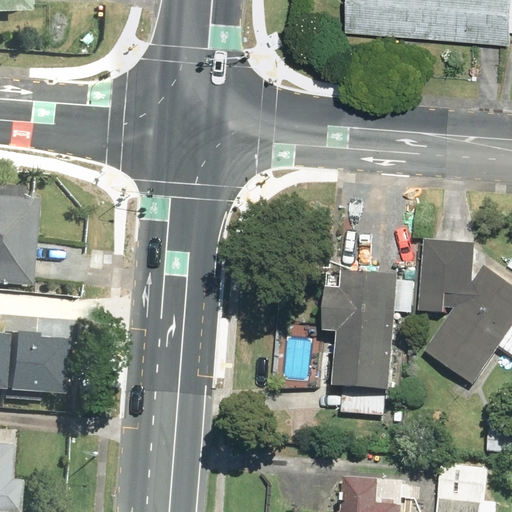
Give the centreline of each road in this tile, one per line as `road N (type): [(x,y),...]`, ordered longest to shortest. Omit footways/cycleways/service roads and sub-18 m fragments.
road 1 (primary): [(157,511),(189,123)]
road 2 (residential): [(511,149),(189,123)]
road 3 (residential): [(0,105),(189,123)]
road 4 (primary): [(189,123),(199,0)]
